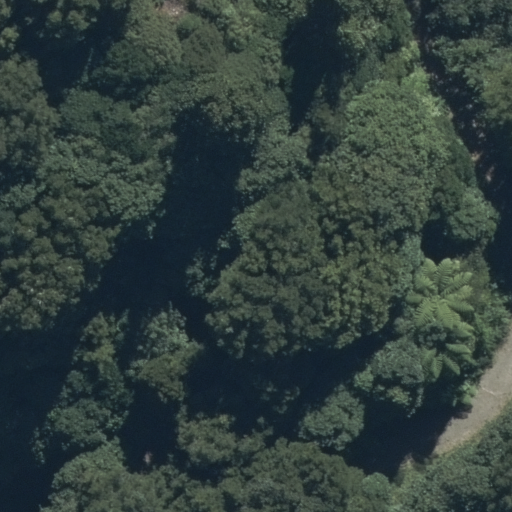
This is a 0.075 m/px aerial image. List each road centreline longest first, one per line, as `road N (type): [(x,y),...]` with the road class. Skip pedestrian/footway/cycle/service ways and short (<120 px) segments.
road 1 (track): [(511,342),(487,385),(393,445),(336,459),(100,468),(0,486)]
road 2 (track): [(415,0),(511,221)]
